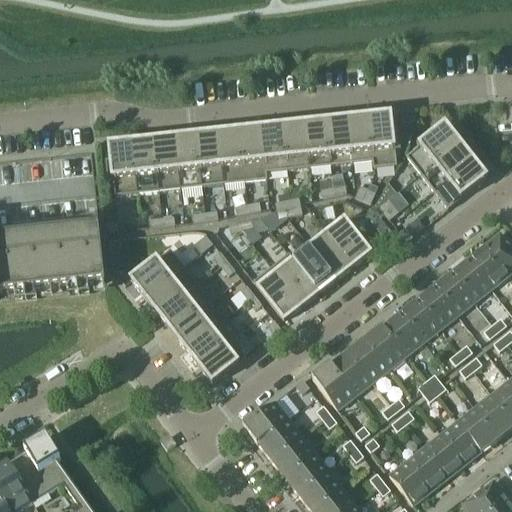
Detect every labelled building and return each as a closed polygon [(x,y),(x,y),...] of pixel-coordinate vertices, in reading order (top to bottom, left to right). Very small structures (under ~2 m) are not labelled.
[(396,170),(394,153),(400,152),(398,132),(392,133),(391,120),(368,122),(373,172),(396,170)] [(373,172),(368,122),(346,125),(351,167),(372,165),(372,172),(373,172)] [(351,167),(346,125),(325,127),(330,170),(351,167)] [(330,170),(325,127),(303,129),(308,172),(330,170)] [(308,172),(303,129),(282,132),(287,174),(308,172)] [(459,148),(445,130),(435,138),(431,133),(416,146),(419,150),(406,161),(420,179),(459,148)] [(287,174),(282,132),(260,134),(266,184),(267,184),(266,177),(287,174)] [(266,184),(260,134),(239,136),(244,186),(266,184)] [(244,186),(239,136),(218,139),(223,188),(244,186)] [(223,188),(218,139),(196,141),(201,191),(223,188)] [(201,191),(196,141),(175,143),(180,193),(201,191)] [(180,193),(175,143),(153,146),(159,195),(180,193)] [(159,195),(153,146),(132,148),(137,198),(159,195)] [(137,198),(132,148),(109,151),(110,163),(105,164),(107,184),(112,183),(114,200),(137,198)] [(472,165),(459,148),(420,179),(433,196),(472,165)] [(486,183),(472,165),(433,196),(447,214),(486,183)] [(344,190),(332,192),(334,200),(346,198),(344,190)] [(355,201),(362,205),(367,193),(359,190),(355,201)] [(332,192),(320,195),(322,203),(334,200),(332,192)] [(362,205),(369,208),(374,197),(367,193),(362,205)] [(288,213),(300,210),(298,202),(286,205),(288,213)] [(388,203),(377,212),(382,218),(393,210),(388,203)] [(288,213),(286,205),(274,208),(276,215),(288,213)] [(247,209),(248,217),(260,215),(258,207),(247,209)] [(235,211),(236,219),(248,217),(247,209),(235,211)] [(288,213),(290,221),(301,218),(300,210),(288,213)] [(393,210),(382,218),(387,224),(398,216),(393,210)] [(276,215),(278,223),(290,221),(288,213),(276,215)] [(205,225),(217,223),(216,215),(204,217),(205,225)] [(193,227),(205,225),(204,217),(192,219),(193,227)] [(97,220),(90,221),(90,223),(96,222),(97,232),(0,242),(0,297),(105,286),(97,220)] [(161,223),(162,231),(174,229),(173,221),(161,223)] [(149,224),(150,232),(162,231),(161,223),(149,224)] [(370,256),(344,223),(326,237),(352,271),(370,256)] [(240,227),(242,235),(253,232),(252,224),(240,227)] [(117,225),(105,227),(106,233),(110,236),(118,235),(117,225)] [(242,235),(240,227),(228,229),(230,237),(242,235)] [(405,231),(397,237),(401,241),(405,247),(413,241),(412,241),(405,231)] [(389,234),(382,239),(390,249),(396,244),(389,234)] [(352,271),(326,237),(309,250),(335,284),(352,271)] [(511,253),(499,238),(467,263),(478,278),(511,253)] [(107,249),(108,254),(120,253),(119,243),(111,244),(107,249)] [(335,284),(309,250),(293,263),(289,257),(288,258),(318,297),(335,284)] [(511,276),(511,254),(511,253),(478,278),(490,293),(511,276)] [(184,272),(170,254),(156,265),(153,260),(137,273),(140,277),(131,285),(145,303),(184,272)] [(220,270),(227,265),(219,256),(213,261),(220,270)] [(318,297),(288,258),(271,271),(302,311),(318,297)] [(490,293),(478,278),(467,263),(450,277),(473,307),(490,293)] [(220,270),(228,280),(234,275),(227,265),(220,270)] [(302,311),(271,271),(253,286),(284,325),(302,311)] [(197,289),(184,272),(145,303),(158,320),(197,289)] [(473,307),(450,277),(433,290),(456,320),(473,307)] [(211,306),(197,289),(158,320),(171,337),(211,306)] [(247,304),(254,300),(246,290),(240,295),(247,304)] [(456,320),(433,290),(416,304),(439,334),(456,320)] [(247,304),(255,314),(261,309),(254,300),(247,304)] [(439,334),(416,304),(399,317),(422,347),(439,334)] [(211,307),(211,306),(171,337),(185,354),(218,327),(206,311),(211,307)] [(422,347),(399,317),(381,331),(405,361),(422,347)] [(198,371),(232,344),(240,338),(227,321),(218,327),(185,354),(198,371)] [(497,337),(506,331),(500,323),(491,330),(497,337)] [(267,330),(275,339),(281,334),(273,325),(267,330)] [(497,337),(491,330),(483,337),(489,344),(497,337)] [(405,361),(381,331),(365,344),(388,374),(405,361)] [(507,350),(511,345),(511,338),(509,335),(501,342),(507,350)] [(507,350),(501,342),(493,349),(498,356),(507,350)] [(246,362),(232,344),(198,371),(212,389),(246,362)] [(388,374),(365,344),(348,357),(371,387),(388,374)] [(463,364),(472,358),(466,350),(457,357),(463,364)] [(371,387),(348,357),(331,370),(330,369),(329,369),(354,400),(371,387)] [(463,364),(457,357),(449,363),(455,371),(463,364)] [(473,376),(481,370),(475,362),(467,369),(473,376)] [(354,400),(329,369),(312,383),(336,414),(354,400)] [(473,376),(467,369),(458,376),(464,383),(473,376)] [(440,386),(434,379),(425,386),(431,393),(440,386)] [(302,384),(295,390),(301,398),(309,392),(302,384)] [(431,393),(425,386),(417,392),(423,400),(431,393)] [(445,394),(440,386),(431,393),(437,401),(445,394)] [(511,391),(508,386),(491,399),(511,426),(511,391)] [(437,401),(431,393),(423,400),(429,407),(437,401)] [(511,430),(511,426),(491,399),(474,413),(497,442),(511,430)] [(395,418),(404,411),(398,403),(389,410),(395,418)] [(287,424),(274,406),(242,431),(256,449),(287,424)] [(330,419),(323,410),(315,416),(322,425),(330,419)] [(395,418),(389,410),(381,417),(387,424),(395,418)] [(497,442),(474,413),(457,426),(480,456),(497,442)] [(405,430),(413,423),(408,416),(399,422),(405,430)] [(322,425),(329,433),(336,427),(330,419),(322,425)] [(405,430),(399,422),(391,429),(396,437),(405,430)] [(301,441),(287,424),(256,449),(257,450),(258,448),(271,465),(301,441)] [(480,456),(457,426),(440,439),(463,469),(480,456)] [(360,445),(369,438),(363,431),(354,438),(360,445)] [(166,454),(175,448),(169,439),(160,445),(166,454)] [(463,469),(440,439),(423,453),(447,483),(463,469)] [(25,456),(8,467),(32,507),(63,488),(68,497),(78,511),(89,511),(75,491),(57,465),(60,463),(46,441),(24,454),(25,456)] [(314,458),(301,441),(271,465),(285,482),(314,458)] [(370,457),(379,451),(373,443),(364,450),(370,457)] [(356,452),(350,444),(342,450),(348,458),(356,452)] [(363,461),(356,452),(348,458),(355,467),(363,461)] [(447,483),(423,453),(406,466),(430,496),(447,483)] [(327,475),(314,458),(285,482),(298,498),(327,475)] [(430,496),(406,466),(388,480),(412,510),(430,496)] [(23,511),(32,507),(8,467),(0,471),(0,511),(23,511)] [(316,511),(341,492),(327,475),(298,498),(308,511),(316,511)] [(383,487),(376,478),(369,484),(376,493),(383,487)] [(511,511),(511,510),(493,486),(478,497),(489,511),(511,511)] [(382,501),(390,495),(383,487),(376,493),(382,501)] [(351,511),(355,509),(341,492),(316,511),(351,511)] [(489,511),(478,497),(463,509),(464,511),(489,511)]
